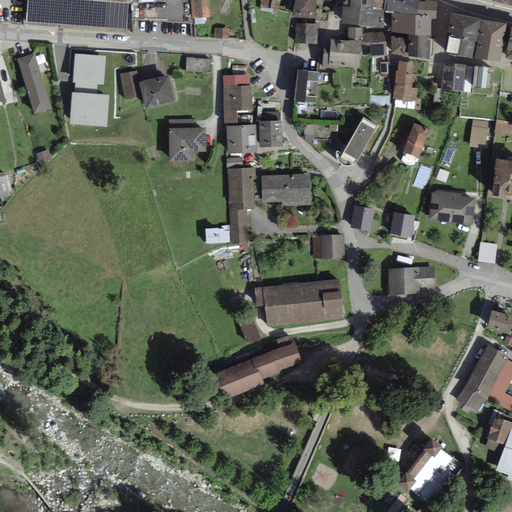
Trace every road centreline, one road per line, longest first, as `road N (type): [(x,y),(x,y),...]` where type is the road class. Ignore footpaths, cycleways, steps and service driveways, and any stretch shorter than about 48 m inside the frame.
road 1 (track): [(0,318),(105,395),(154,408),(219,404),(355,347)]
road 2 (residential): [(281,68),(251,50),(0,32)]
road 3 (residential): [(350,242),(335,175),(290,129),(281,68)]
road 4 (residential): [(489,279),(362,302),(350,242)]
road 5 (residential): [(350,242),(434,253),(489,279)]
